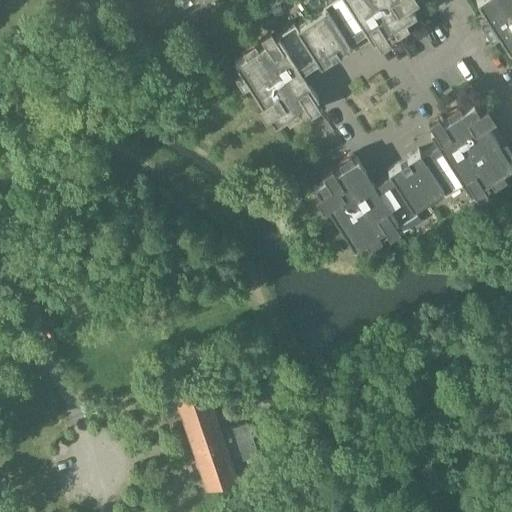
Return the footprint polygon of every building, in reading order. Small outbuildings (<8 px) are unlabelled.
[(324,0),(322,2),(324,6),(296,24),(293,20),(274,32),(275,34),(274,35),(269,28),(259,34),(264,42),(257,46),(253,40),(241,48),(245,54),(234,61),(239,70),(233,74),(241,86),(247,83),(260,103),(256,105),(264,118),(268,115),(274,124),(285,116),(287,121),(300,113),(297,108),(304,104),(309,112),(319,105),(314,97),(317,96),(300,70),(317,59),(319,63),(350,43),(348,39),(364,29),(371,40),(374,39),(379,46),(389,40),(384,32),(391,28),(395,34),(408,26),(404,20),(415,12),(409,4),(415,0),(324,0)] [(511,0),(475,0),(488,18),(481,23),(490,37),(497,33),(507,49),(511,46),(511,0)] [(429,130),(436,141),(420,151),(418,148),(387,168),(389,171),(373,182),(356,156),(353,158),(349,152),(337,160),(341,166),(334,171),(330,165),(320,172),(324,177),(313,184),(318,193),(314,196),(322,208),(326,205),(339,225),(333,229),(341,241),(347,238),(353,246),(364,239),(368,245),(380,237),(376,231),(383,227),(388,234),(398,228),(393,220),(395,219),(396,221),(415,209),(412,205),(441,186),(444,191),(461,179),(469,191),(472,190),(477,197),(487,191),(482,183),(489,179),(493,185),(505,177),(501,171),(511,163),(507,155),(511,151),(511,150),(505,138),(499,142),(486,123),(494,118),(486,105),(478,110),(472,101),(461,109),(457,103),(445,111),(449,117),(442,121),(437,113),(427,120),(432,128),(429,130)] [(174,392),(190,438),(219,429),(203,382),(174,392)] [(219,429),(190,438),(207,485),(235,475),(230,461),(258,452),(246,419),(219,429)]
